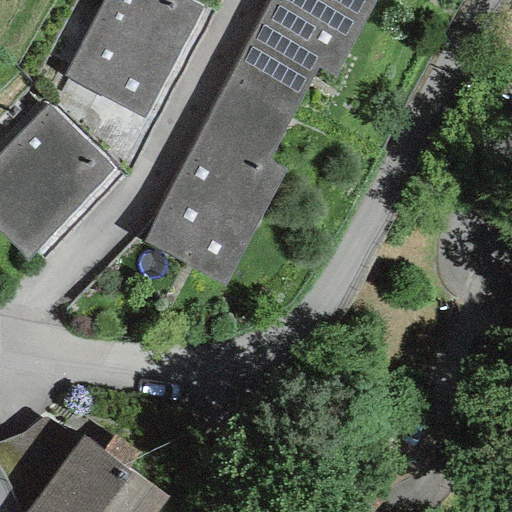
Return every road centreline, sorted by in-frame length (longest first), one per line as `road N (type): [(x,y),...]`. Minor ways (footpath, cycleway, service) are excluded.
road 1 (residential): [(487,0),(330,284),(270,346),(225,374)]
road 2 (residential): [(225,374),(3,346)]
road 3 (residential): [(511,134),(477,215),(489,246),(511,258)]
road 4 (residential): [(225,374),(219,511)]
